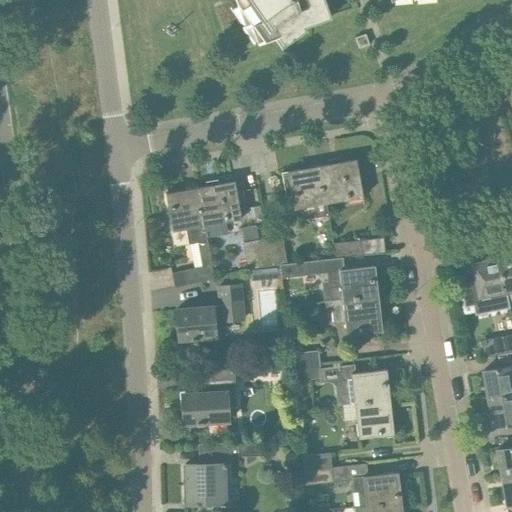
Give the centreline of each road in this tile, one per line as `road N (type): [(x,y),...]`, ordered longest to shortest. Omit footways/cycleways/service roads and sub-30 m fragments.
road 1 (tertiary): [(24,511),(24,332),(0,116)]
road 2 (residential): [(139,511),(116,149)]
road 3 (residential): [(116,149),(395,99)]
road 4 (residential): [(463,511),(419,253)]
road 5 (residential): [(419,253),(395,99)]
road 6 (residential): [(116,149),(96,0)]
road 7 (residential): [(395,99),(511,19)]
